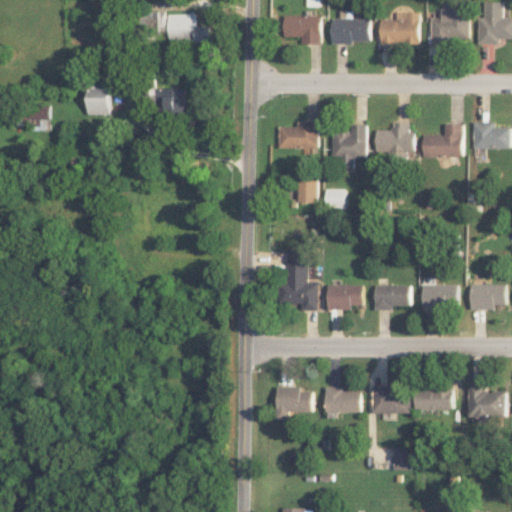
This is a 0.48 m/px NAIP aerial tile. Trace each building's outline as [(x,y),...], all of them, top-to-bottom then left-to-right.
[(511,38),(511,16),(505,16),(505,1),(486,1),(486,17),(479,17),(479,43),(502,43),(502,38),(511,38)] [(471,43),(471,3),(450,3),(450,9),(442,9),(442,17),(433,17),(433,43),(471,43)] [(166,30),(166,11),(149,11),(149,17),(147,17),(148,31),(166,30)] [(421,43),(422,12),(398,11),(398,19),(383,19),(383,42),(421,43)] [(196,13),(168,14),(169,42),(210,40),(210,26),(196,26),(196,13)] [(286,36),(304,36),(304,43),(324,43),(324,15),(287,15),(286,36)] [(334,42),(373,41),(373,18),(334,18),(334,42)] [(110,114),(110,83),(89,83),(88,114),(110,114)] [(186,87),(156,88),(156,108),(167,108),(167,115),(187,115),(186,87)] [(30,129),(49,130),(50,105),(29,104),(28,115),(17,115),(17,124),(30,125),(30,129)] [(321,147),(321,121),(300,121),(300,126),(281,126),(281,147),(321,147)] [(511,126),(496,126),(496,122),(475,121),(475,147),(511,148),(511,126)] [(426,134),(426,156),(466,156),(465,122),(447,123),(447,134),(426,134)] [(369,157),(370,124),(352,123),(352,130),(335,130),(335,159),(344,159),(344,171),(356,171),(357,157),(369,157)] [(378,129),(379,151),(391,151),(391,157),(401,157),(401,151),(417,151),(417,131),(411,131),(411,123),(394,123),(395,129),(378,129)] [(320,201),(320,173),(300,174),(300,202),(320,201)] [(349,188),(329,188),(329,208),(348,208),(349,188)] [(310,283),(310,249),(289,249),(289,282),(281,282),(281,302),(304,302),(304,309),(320,309),(320,283),(310,283)] [(510,283),(474,284),(474,309),(498,309),(498,304),(510,304),(510,283)] [(366,284),(330,284),(331,309),(354,309),(354,304),(366,304),(366,284)] [(414,284),(378,284),(378,309),(396,309),(396,305),(414,305),(414,284)] [(426,284),(426,309),(462,308),(462,284),(426,284)] [(303,386),(279,386),(279,420),(291,420),(291,411),(314,411),(315,391),(303,390),(303,386)] [(338,412),(364,411),(364,390),(346,390),(346,386),(328,386),(328,417),(338,417),(338,412)] [(472,386),(471,419),(496,419),(496,416),(509,416),(510,391),(490,390),(490,386),(472,386)] [(413,413),(414,388),(375,387),(375,412),(413,413)] [(456,409),(456,389),(418,388),(418,409),(456,409)] [(395,469),(413,469),(413,446),(395,447),(395,469)]
